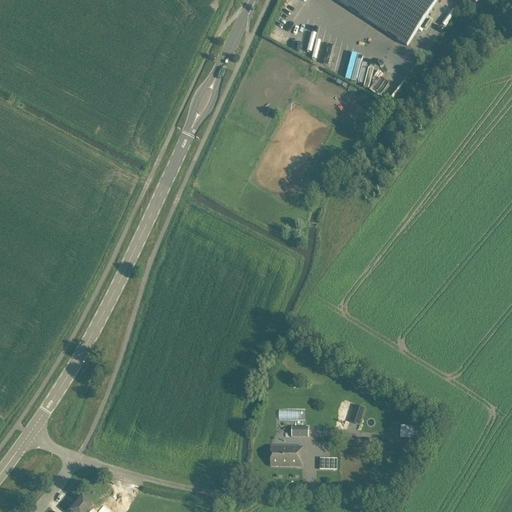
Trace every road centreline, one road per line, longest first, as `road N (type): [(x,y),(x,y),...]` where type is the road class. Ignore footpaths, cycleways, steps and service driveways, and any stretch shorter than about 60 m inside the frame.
road 1 (secondary): [(30,433),(116,289),(190,128)]
road 2 (unclassified): [(34,511),(78,457),(30,433)]
